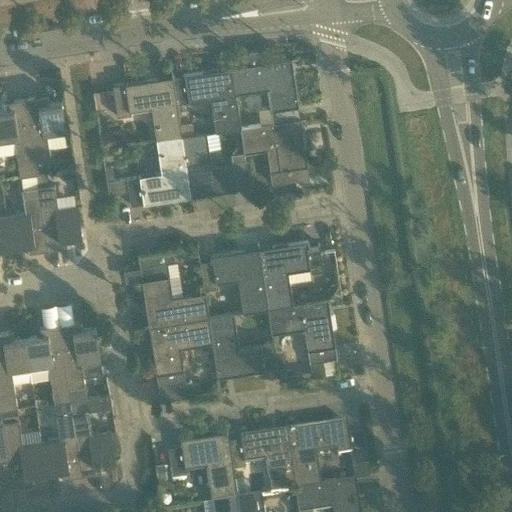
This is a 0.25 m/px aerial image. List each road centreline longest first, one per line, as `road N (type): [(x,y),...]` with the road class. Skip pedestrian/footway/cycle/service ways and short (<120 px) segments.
road 1 (residential): [(104,276),(101,245),(355,203)]
road 2 (residential): [(383,386),(128,422)]
road 3 (residential): [(227,18),(0,53)]
road 4 (primary): [(511,448),(478,225)]
road 5 (primary): [(429,39),(478,225)]
road 6 (primary): [(478,225),(467,33)]
road 7 (residential): [(383,386),(355,203)]
road 8 (residential): [(355,203),(330,21)]
road 9 (residential): [(48,511),(126,498),(128,422)]
road 10 (residential): [(128,422),(104,276)]
road 11 (residential): [(403,511),(383,386)]
